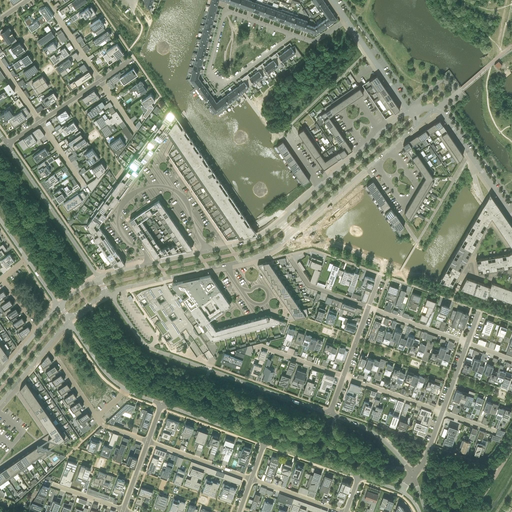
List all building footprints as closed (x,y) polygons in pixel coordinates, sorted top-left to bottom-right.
[(75,0),(67,6),(59,11),(62,15),(70,9),(69,9),(74,6),(76,10),(87,2),(86,0),(75,0)] [(153,1),(149,0),(143,0),(143,1),(150,10),(151,8),(153,1)] [(245,0),(243,8),(248,10),(250,10),(258,13),(261,4),(262,2),(256,0),(255,3),(253,2),(248,0),(245,0)] [(208,12),(207,13),(215,15),(215,13),(217,8),(218,3),(211,1),(210,6),(208,12)] [(323,1),(316,6),(319,11),(320,12),(322,10),(327,7),(327,6),(323,1)] [(263,15),(266,6),(267,4),(262,2),(261,4),(258,13),(263,15)] [(263,15),(268,17),(271,8),(272,6),(267,4),(266,6),(263,15)] [(276,10),(277,8),(272,6),(271,8),(268,17),(273,19),(276,10)] [(42,13),(44,16),(41,18),(33,23),(29,18),(25,21),(32,31),(51,17),(49,14),(46,10),(46,9),(44,7),(40,10),(42,12),(42,13)] [(73,22),(76,19),(75,17),(79,15),(81,17),(83,15),(85,19),(90,16),(91,17),(95,15),(96,14),(91,7),(89,9),(88,8),(83,11),(82,10),(70,18),(73,22)] [(327,7),(322,10),(325,14),(328,18),(333,15),(330,11),(327,7)] [(281,12),(282,10),(281,11),(277,9),(277,8),(276,10),(273,19),(278,21),(278,20),(281,12)] [(287,11),(282,10),(281,12),(278,20),(278,21),(283,22),(286,14),(287,11)] [(283,22),(288,24),(291,16),(292,13),(287,11),(286,14),(283,22)] [(214,17),(215,15),(207,13),(207,14),(206,20),(212,22),(213,22),(214,17)] [(288,24),(293,26),(297,18),(298,15),(297,15),(292,13),(291,16),(288,24)] [(328,18),(324,21),(327,26),(336,20),(333,15),(328,18)] [(297,18),(293,26),(294,26),(299,28),(302,19),(297,18)] [(102,27),(104,26),(99,19),(90,25),(94,32),(95,32),(97,35),(105,30),(102,27)] [(299,28),(304,30),(306,31),(308,25),(306,24),(307,21),(302,19),(299,28)] [(204,27),(211,29),(211,28),(211,27),(213,22),(212,22),(206,20),(205,20),(204,26),(204,27)] [(324,21),(315,27),(318,32),(327,26),(324,21)] [(315,27),(314,27),(308,25),(306,31),(315,34),(318,32),(315,27)] [(12,32),(9,27),(3,31),(2,29),(0,30),(0,35),(1,35),(4,38),(9,35),(12,32)] [(210,31),(211,29),(204,27),(204,28),(202,34),(209,36),(210,31)] [(49,29),(46,31),(47,33),(45,35),(37,40),(40,45),(41,45),(55,36),(50,28),(49,29)] [(111,36),(108,31),(92,41),(96,46),(111,36)] [(4,38),(7,44),(10,42),(12,44),(17,41),(15,39),(12,33),(13,33),(12,32),(9,35),(4,38)] [(208,41),(209,36),(202,34),(200,40),(200,41),(207,43),(208,41)] [(207,45),(207,43),(200,41),(200,42),(198,48),(205,50),(207,45)] [(19,42),(11,48),(14,53),(15,52),(18,56),(17,57),(26,51),(19,42)] [(53,42),(43,49),(47,54),(57,48),(53,42)] [(113,62),(121,57),(124,55),(117,44),(106,52),(107,53),(103,56),(103,57),(104,57),(107,61),(111,59),(113,62)] [(290,47),(283,53),(287,59),(295,53),(298,58),(301,56),(294,46),(291,48),(291,47),(290,47)] [(49,58),(54,65),(70,55),(65,47),(60,50),(62,53),(62,54),(56,57),(54,54),(49,58)] [(198,48),(196,55),(203,57),(204,55),(205,50),(198,48)] [(277,53),(273,55),(280,64),(283,68),(286,66),(283,62),(287,59),(283,53),(279,56),(277,53)] [(28,54),(13,64),(16,69),(24,64),(25,66),(32,61),(28,54)] [(203,57),(196,55),(194,62),(201,64),(202,64),(203,58),(203,57)] [(273,60),(268,64),(273,70),(280,64),(273,55),(270,57),(273,60)] [(59,73),(60,72),(62,76),(62,77),(68,73),(65,69),(72,64),(68,59),(56,68),(59,73)] [(202,64),(201,64),(194,62),(193,69),(199,71),(200,71),(200,69),(202,64)] [(262,63),(259,66),(266,75),(273,70),(273,69),(271,67),(268,64),(264,67),(262,63)] [(34,64),(23,72),(27,78),(38,70),(34,64)] [(258,71),(254,74),(258,80),(266,75),(259,66),(256,68),(258,71)] [(125,83),(137,75),(133,68),(131,70),(129,68),(119,75),(125,83)] [(199,73),(199,72),(200,71),(199,71),(193,69),(190,79),(198,78),(199,73)] [(74,88),(92,76),(89,71),(71,83),(74,88)] [(247,74),(244,77),(247,81),(251,86),(256,82),(259,87),(262,85),(258,80),(254,74),(250,77),(247,74)] [(38,79),(33,82),(32,79),(28,82),(30,85),(33,83),(36,88),(39,86),(46,81),(42,76),(38,79)] [(380,81),(376,76),(370,80),(369,81),(372,85),(373,86),(374,86),(380,81)] [(239,85),(243,91),(251,86),(247,81),(244,77),(241,79),(243,82),(239,85)] [(198,78),(190,79),(196,87),(196,88),(202,84),(202,83),(201,82),(198,78)] [(42,94),(40,92),(45,89),(44,88),(49,86),(47,83),(46,81),(39,86),(36,88),(38,92),(36,94),(38,97),(42,94)] [(141,95),(147,91),(140,81),(132,87),(132,88),(129,90),(131,93),(135,90),(137,93),(138,94),(139,93),(141,95)] [(380,81),(374,86),(373,86),(376,92),(377,91),(384,87),(380,81)] [(202,84),(196,88),(197,89),(201,94),(206,89),(207,89),(203,85),(202,83),(202,84)] [(239,85),(230,92),(235,98),(239,95),(240,93),(243,91),(239,85)] [(353,89),(358,97),(363,93),(357,85),(356,85),(353,88),(352,88),(353,89)] [(0,100),(14,91),(11,86),(2,92),(0,93),(0,100)] [(379,99),(381,97),(388,92),(384,87),(377,91),(376,92),(375,93),(379,99)] [(347,92),(353,100),(358,97),(353,89),(352,88),(350,90),(347,92)] [(206,89),(201,94),(204,98),(205,99),(211,95),(210,94),(207,89),(206,89)] [(85,104),(94,97),(97,95),(94,90),(82,99),(85,104)] [(57,98),(53,92),(44,99),(46,102),(43,104),(45,108),(55,101),(54,100),(57,98)] [(224,96),(229,102),(234,98),(235,98),(230,92),(226,95),(224,96)] [(353,100),(347,92),(342,95),(348,103),(353,100)] [(377,101),(377,102),(380,106),(383,104),(385,103),(392,98),(388,92),(379,99),(380,100),(379,100),(377,101)] [(145,118),(146,118),(150,112),(154,107),(150,103),(151,103),(155,100),(153,98),(151,94),(141,101),(147,110),(142,116),(145,118)] [(216,102),(212,96),(211,95),(205,99),(205,100),(210,107),(216,102)] [(337,98),(343,107),(348,103),(342,95),(337,98)] [(223,97),(219,101),(220,103),(223,106),(227,103),(229,102),(224,96),(223,97)] [(332,102),(338,110),(343,107),(337,98),(332,102)] [(388,109),(389,108),(396,104),(392,98),(385,103),(383,104),(385,107),(387,110),(388,109)] [(100,112),(102,110),(101,108),(105,106),(102,101),(90,109),(91,110),(87,113),(90,118),(100,112)] [(219,101),(216,102),(210,107),(215,113),(223,106),(220,103),(219,101)] [(328,105),(334,113),(338,110),(332,102),(328,105)] [(389,108),(388,109),(391,114),(392,115),(400,109),(396,104),(389,108)] [(320,115),(317,117),(319,120),(320,122),(321,122),(324,120),(329,116),(334,113),(328,105),(323,108),(326,111),(320,115)] [(26,108),(10,119),(9,120),(13,127),(15,126),(26,118),(25,117),(29,114),(26,108)] [(164,116),(174,123),(178,119),(170,108),(169,110),(164,116)] [(7,110),(0,114),(0,115),(3,121),(13,114),(9,109),(7,110)] [(65,119),(70,116),(65,110),(56,116),(61,124),(66,121),(65,119)] [(112,117),(114,120),(118,117),(120,116),(116,111),(111,115),(111,116),(112,117)] [(109,119),(108,118),(105,120),(102,116),(93,122),(96,126),(97,125),(100,130),(110,123),(111,122),(109,120),(109,119)] [(114,121),(116,123),(117,125),(123,121),(120,116),(118,117),(114,120),(114,121)] [(164,116),(161,120),(163,122),(171,128),(174,123),(164,116)] [(329,128),(334,124),(329,117),(329,116),(324,120),(329,128)] [(239,239),(257,235),(252,227),(250,224),(248,222),(210,166),(191,139),(185,130),(180,122),(178,119),(174,123),(171,128),(167,133),(170,138),(239,239)] [(434,124),(438,129),(438,130),(441,134),(446,131),(447,131),(443,125),(439,120),(434,124)] [(57,130),(56,131),(57,133),(59,132),(60,133),(64,130),(67,134),(69,133),(70,132),(71,132),(78,128),(73,121),(69,125),(67,126),(66,124),(57,130)] [(105,139),(113,133),(110,129),(114,126),(113,125),(111,123),(111,122),(110,123),(100,130),(103,134),(102,135),(105,139)] [(159,128),(167,134),(171,128),(163,122),(159,128)] [(334,135),(339,132),(334,124),(329,128),(334,135)] [(438,129),(434,124),(426,130),(429,135),(438,129)] [(159,128),(157,126),(154,131),(155,132),(163,138),(167,134),(159,128)] [(305,127),(299,132),(298,132),(301,137),(302,137),(309,132),(306,127),(305,127)] [(45,136),(40,129),(39,129),(39,128),(38,128),(38,129),(37,129),(19,141),(21,143),(20,144),(23,150),(45,136)] [(429,135),(426,130),(417,135),(420,141),(422,143),(425,140),(424,138),(429,135)] [(83,138),(82,136),(83,136),(80,131),(75,134),(76,137),(68,142),(66,138),(63,140),(67,146),(69,145),(70,146),(83,138)] [(447,131),(446,131),(441,134),(440,136),(438,137),(439,139),(442,142),(443,141),(450,136),(447,131)] [(163,138),(155,132),(152,136),(160,142),(161,142),(163,138)] [(306,142),(312,137),(313,137),(309,132),(302,137),(301,137),(304,143),(306,142)] [(339,143),(344,139),(339,132),(334,135),(339,143)] [(420,141),(417,135),(408,142),(411,147),(420,141)] [(160,142),(152,136),(149,140),(157,146),(160,142)] [(450,136),(443,141),(442,142),(444,146),(445,147),(453,141),(450,136)] [(83,138),(70,146),(66,149),(68,152),(70,151),(71,152),(74,150),(82,144),(84,147),(89,144),(84,137),(83,138)] [(316,142),(313,137),(312,137),(306,142),(304,143),(308,148),(309,147),(316,142)] [(114,141),(109,145),(114,152),(114,151),(115,153),(114,153),(115,154),(116,153),(118,156),(125,146),(124,145),(121,140),(120,138),(120,139),(119,138),(114,141)] [(149,140),(148,139),(144,143),(154,151),(157,146),(149,140)] [(344,139),(339,143),(343,149),(347,154),(352,150),(344,139)] [(287,148),(283,141),(279,144),(276,146),(279,150),(280,151),(281,152),(283,150),(287,148)] [(453,141),(445,147),(448,152),(456,146),(457,146),(453,141)] [(316,142),(309,147),(308,148),(311,153),(313,152),(319,147),(320,147),(316,142)] [(408,142),(403,145),(406,150),(410,156),(416,153),(415,153),(411,147),(408,142)] [(154,151),(144,143),(141,148),(151,155),(154,151)] [(457,146),(456,146),(448,152),(449,152),(452,157),(460,151),(457,146)] [(316,157),(320,154),(322,152),(323,152),(320,147),(319,147),(313,152),(311,153),(315,158),(316,157)] [(37,161),(43,157),(48,153),(45,148),(33,156),(37,161)] [(87,148),(82,152),(87,159),(95,153),(92,148),(89,151),(87,148)] [(151,155),(141,148),(138,152),(148,159),(151,155)] [(291,154),(287,148),(283,150),(281,152),(283,156),(284,158),(285,159),(288,157),(291,154)] [(334,155),(338,160),(347,154),(343,149),(334,155)] [(73,154),(68,157),(70,160),(74,157),(77,155),(74,150),(71,152),(73,154)] [(460,151),(452,157),(453,159),(457,165),(462,156),(463,155),(460,151)] [(148,159),(138,152),(135,156),(145,163),(148,159)] [(415,162),(417,161),(423,157),(420,152),(416,154),(411,158),(415,162)] [(95,153),(87,159),(91,165),(99,160),(95,153)] [(296,161),(291,154),(288,157),(285,159),(288,163),(289,164),(289,165),(292,163),(296,161)] [(328,167),(325,161),(320,154),(316,157),(315,158),(319,164),(323,170),(325,169),(328,167)] [(325,161),(328,167),(331,165),(338,160),(334,155),(328,160),(325,161)] [(44,161),(37,166),(39,169),(37,170),(39,172),(38,172),(41,176),(45,174),(46,174),(50,171),(53,169),(50,164),(55,160),(52,156),(47,160),(44,161)] [(142,167),(145,163),(135,156),(132,160),(142,167)] [(423,157),(417,161),(415,162),(416,165),(418,167),(426,162),(425,159),(423,157)] [(142,167),(132,160),(129,165),(138,172),(142,167)] [(289,165),(292,169),(293,171),(294,172),(295,171),(299,168),(300,167),(296,161),(292,163),(289,165)] [(90,182),(86,185),(89,189),(91,192),(105,173),(104,172),(103,171),(104,170),(105,170),(106,169),(101,162),(92,169),(94,173),(93,173),(96,177),(95,178),(95,179),(90,182)] [(422,172),(430,166),(426,162),(418,167),(421,172),(422,172)] [(138,172),(129,165),(126,169),(127,170),(135,176),(138,172)] [(422,172),(421,172),(422,174),(425,177),(433,177),(431,174),(434,172),(430,166),(422,172)] [(298,178),(305,174),(300,167),(299,168),(295,171),(294,172),(298,177),(298,178)] [(49,188),(49,187),(50,187),(59,181),(57,178),(57,177),(58,177),(64,173),(61,170),(48,178),(48,179),(49,179),(45,182),(49,188)] [(122,178),(121,179),(129,185),(135,176),(127,170),(122,178)] [(298,178),(299,179),(302,184),(303,185),(309,180),(305,174),(298,178)] [(430,187),(431,187),(431,186),(434,182),(431,180),(433,177),(425,177),(422,182),(423,183),(430,187)] [(129,185),(121,179),(114,188),(122,194),(128,186),(129,185)] [(377,187),(373,181),(366,185),(366,186),(367,186),(371,192),(377,187)] [(423,183),(422,182),(421,184),(419,187),(425,191),(428,193),(431,187),(430,187),(423,183)] [(65,192),(63,188),(62,187),(53,194),(59,202),(80,188),(77,184),(72,188),(73,189),(71,191),(70,189),(65,192)] [(371,193),(375,198),(382,194),(377,187),(371,192),(371,193)] [(425,191),(419,187),(418,189),(416,193),(423,197),(425,198),(428,193),(425,191)] [(114,188),(111,192),(119,198),(122,194),(114,188)] [(106,195),(116,203),(119,198),(111,192),(109,191),(106,195)] [(70,199),(63,204),(64,205),(64,204),(65,203),(69,208),(74,205),(75,206),(76,208),(75,210),(81,204),(80,204),(79,203),(79,202),(82,200),(86,197),(84,193),(83,192),(78,195),(77,194),(78,193),(77,193),(69,198),(70,199)] [(425,198),(423,197),(416,193),(413,198),(422,203),(424,198),(425,198)] [(376,199),(380,205),(386,200),(382,194),(375,198),(375,199),(376,199)] [(483,205),(490,216),(500,209),(489,194),(485,202),(483,205)] [(103,200),(112,207),(116,203),(106,195),(103,200)] [(422,203),(413,198),(410,203),(418,208),(422,203)] [(103,200),(100,204),(109,211),(112,207),(103,200)] [(151,207),(149,208),(152,212),(153,213),(154,211),(162,206),(163,206),(159,200),(158,201),(150,206),(151,207)] [(380,206),(384,211),(391,207),(386,200),(380,205),(380,206)] [(407,208),(415,213),(418,208),(410,203),(407,208)] [(100,204),(97,208),(98,209),(106,215),(109,211),(100,204)] [(491,218),(490,216),(483,205),(477,215),(489,222),(491,218)] [(162,206),(154,211),(157,215),(158,215),(164,210),(165,210),(163,206),(162,206)] [(395,213),(391,207),(384,211),(385,212),(388,218),(395,213)] [(142,213),(140,214),(143,219),(148,216),(149,215),(153,213),(152,212),(149,208),(148,209),(147,208),(141,212),(142,213)] [(415,213),(407,208),(404,212),(410,222),(415,213)] [(95,214),(103,219),(106,215),(98,209),(95,214)] [(490,216),(491,218),(494,222),(504,215),(500,209),(490,216)] [(158,215),(157,215),(160,220),(161,219),(167,215),(168,214),(165,210),(164,210),(158,215)] [(95,214),(93,212),(90,217),(92,218),(100,224),(103,219),(95,214)] [(399,220),(395,213),(388,218),(389,219),(393,224),(399,220)] [(137,215),(129,220),(133,226),(141,221),(143,219),(140,214),(138,216),(137,215)] [(161,219),(160,220),(163,224),(164,223),(170,219),(171,218),(168,214),(167,215),(161,219)] [(477,215),(475,219),(487,226),(489,222),(477,215)] [(504,215),(494,222),(498,228),(508,222),(504,215)] [(164,223),(163,224),(166,228),(167,228),(173,223),(174,223),(171,218),(170,219),(164,223)] [(475,219),(473,222),(485,229),(487,226),(475,219)] [(399,220),(393,224),(393,225),(397,231),(399,234),(404,226),(399,220)] [(141,221),(133,226),(136,231),(144,225),(141,221)] [(473,222),(471,225),(483,232),(485,229),(473,222)] [(511,226),(508,222),(498,228),(503,235),(511,228),(511,226)] [(167,228),(166,228),(169,233),(170,232),(176,228),(177,227),(174,223),(173,223),(167,228)] [(144,225),(136,231),(139,235),(147,229),(144,225)] [(471,225),(469,228),(481,235),(483,232),(471,225)] [(93,238),(102,232),(103,232),(100,227),(98,228),(98,229),(94,231),(92,233),(90,234),(93,238)] [(170,232),(169,233),(172,237),(173,236),(179,232),(180,231),(177,227),(176,228),(170,232)] [(469,228),(467,231),(479,238),(481,235),(469,228)] [(511,237),(511,228),(503,235),(507,241),(511,237)] [(147,229),(139,235),(142,239),(150,234),(147,229)] [(173,236),(172,237),(175,241),(176,241),(182,236),(183,236),(180,231),(179,232),(173,236)] [(467,231),(466,235),(477,242),(479,238),(467,231)] [(93,238),(96,243),(106,236),(103,232),(102,232),(93,238)] [(150,234),(142,239),(145,244),(153,238),(150,234)] [(466,235),(464,238),(475,245),(477,242),(466,235)] [(99,247),(109,241),(106,236),(96,243),(99,247)] [(176,241),(175,241),(177,244),(176,244),(178,246),(186,240),(183,236),(182,236),(176,241)] [(153,238),(145,244),(148,248),(156,242),(153,238)] [(464,238),(462,241),(474,248),(475,245),(464,238)] [(192,249),(186,240),(178,246),(181,251),(185,249),(186,250),(192,249)] [(102,252),(112,245),(109,241),(99,247),(102,252)] [(462,241),(460,244),(472,251),(474,248),(462,241)] [(156,242),(148,248),(152,254),(160,248),(156,242)] [(176,244),(174,246),(173,245),(169,248),(173,253),(181,251),(178,246),(176,244)] [(460,244),(458,247),(470,254),(472,251),(460,244)] [(105,256),(115,249),(112,245),(102,252),(105,256)] [(161,249),(165,255),(173,253),(169,248),(168,246),(165,248),(164,247),(161,249)] [(458,247),(456,251),(468,258),(470,254),(458,247)] [(161,249),(160,248),(152,254),(154,257),(155,257),(165,255),(161,249)] [(108,260),(118,254),(115,249),(105,256),(108,260)] [(456,251),(454,254),(466,261),(468,258),(456,251)] [(2,267),(0,268),(0,269),(2,272),(1,272),(3,273),(3,274),(11,267),(10,265),(9,264),(11,263),(11,264),(12,263),(14,261),(10,254),(1,260),(2,260),(5,265),(4,265),(2,267)] [(111,265),(112,264),(121,258),(118,254),(108,260),(111,265)] [(454,254),(453,257),(464,264),(466,261),(454,254)] [(310,260),(308,264),(310,264),(309,266),(315,268),(313,273),(310,282),(311,284),(315,285),(320,270),(322,267),(321,266),(322,264),(321,264),(322,260),(316,258),(311,257),(310,260)] [(453,257),(451,260),(462,267),(464,264),(453,257)] [(125,264),(124,262),(121,258),(112,264),(115,267),(125,264)] [(477,266),(484,265),(483,258),(476,259),(477,266)] [(451,260),(449,264),(461,270),(462,267),(451,260)] [(260,264),(257,265),(261,269),(263,269),(272,267),(272,266),(271,261),(269,262),(259,264),(260,264)] [(330,271),(326,283),(329,284),(332,285),(338,268),(339,266),(338,266),(338,268),(335,266),(335,265),(330,263),(329,263),(327,270),(330,271)] [(449,264),(447,267),(459,274),(461,270),(449,264)] [(478,273),(486,271),(484,265),(477,266),(478,273)] [(263,269),(261,269),(264,274),(266,274),(266,273),(275,272),(274,266),(272,266),(272,267),(263,269)] [(447,267),(445,270),(457,277),(459,274),(447,267)] [(355,286),(358,280),(357,279),(359,274),(354,272),(353,274),(344,270),(340,282),(344,284),(347,278),(351,279),(350,284),(351,285),(351,284),(355,286)] [(445,270),(443,273),(455,280),(457,277),(445,270)] [(455,280),(443,273),(441,276),(453,283),(455,280)] [(209,275),(173,283),(175,286),(174,287),(178,292),(179,291),(187,303),(186,304),(190,309),(191,308),(202,324),(207,320),(208,321),(208,320),(209,320),(198,304),(211,295),(222,311),(230,306),(230,305),(226,299),(223,294),(210,275),(209,275)] [(269,278),(267,279),(271,284),(273,283),(282,281),(281,275),(278,276),(269,278)] [(365,289),(361,302),(364,303),(365,303),(366,303),(366,302),(367,302),(370,291),(369,291),(370,289),(371,290),(372,287),(375,280),(365,276),(361,285),(363,285),(362,287),(365,289)] [(453,283),(441,276),(439,281),(452,286),(453,283)] [(460,289),(467,291),(471,280),(466,278),(460,289)] [(273,283),(271,284),(274,289),(276,288),(285,286),(284,280),(282,281),(273,283)] [(472,293),(476,281),(471,280),(467,291),(472,293)] [(476,295),(481,283),(476,281),(472,293),(476,295)] [(496,284),(491,282),(490,286),(490,287),(487,294),(488,294),(492,295),(496,284)] [(133,293),(133,294),(138,302),(144,298),(148,304),(142,308),(146,314),(148,317),(150,319),(150,320),(156,316),(160,321),(154,325),(158,331),(160,334),(162,337),(168,333),(172,338),(166,342),(171,350),(172,351),(173,351),(186,342),(184,340),(184,339),(180,333),(185,330),(190,336),(203,354),(209,350),(213,357),(214,356),(214,355),(217,347),(212,340),(212,339),(205,330),(202,324),(191,308),(190,309),(185,312),(181,307),(186,304),(187,303),(179,291),(178,292),(173,295),(170,290),(174,287),(175,286),(173,283),(161,286),(153,288),(145,290),(145,289),(144,290),(142,290),(140,291),(133,293)] [(481,296),(485,285),(481,283),(476,295),(481,296)] [(497,297),(501,286),(496,284),(492,295),(497,297)] [(276,288),(274,289),(275,290),(277,293),(279,293),(288,291),(288,290),(287,285),(285,286),(276,288)] [(398,288),(389,285),(388,289),(388,290),(386,297),(389,298),(387,306),(392,307),(393,303),(392,303),(392,302),(393,303),(395,296),(395,295),(396,295),(398,290),(397,290),(397,289),(398,289),(398,288)] [(488,294),(487,294),(490,287),(490,286),(485,285),(481,296),(486,298),(488,294)] [(501,299),(506,288),(501,286),(497,297),(501,299)] [(506,301),(510,289),(506,288),(501,299),(506,301)] [(397,305),(400,306),(401,305),(406,291),(401,289),(395,305),(397,305)] [(279,293),(277,293),(280,298),(283,298),(282,297),(291,296),(292,296),(290,290),(288,290),(288,291),(279,293)] [(410,306),(416,309),(417,305),(419,300),(421,296),(412,293),(410,299),(410,300),(409,300),(407,306),(410,307),(410,306)] [(9,307),(13,305),(10,299),(5,302),(3,298),(0,300),(0,305),(0,306),(0,305),(0,307),(2,311),(2,312),(9,307)] [(418,322),(418,323),(426,325),(432,311),(432,312),(433,312),(433,310),(436,302),(427,298),(424,306),(424,305),(428,307),(425,315),(422,314),(421,314),(418,322)] [(286,302),(284,303),(287,308),(289,307),(297,305),(298,306),(297,300),(294,300),(286,302)] [(337,306),(337,307),(341,309),(341,308),(347,310),(346,310),(346,311),(357,315),(358,312),(360,313),(362,309),(348,305),(343,303),(339,301),(339,302),(337,306)] [(450,307),(441,304),(438,312),(439,312),(437,315),(444,318),(445,314),(447,315),(450,307)] [(319,306),(315,319),(321,321),(322,318),(325,309),(319,306)] [(15,316),(19,313),(16,308),(12,311),(9,307),(2,312),(5,316),(7,315),(10,320),(15,316)] [(301,310),(290,312),(290,313),(294,319),(302,317),(308,316),(306,308),(301,310)] [(463,327),(468,314),(466,314),(467,313),(465,312),(464,313),(463,312),(457,310),(457,312),(453,310),(449,319),(453,320),(452,323),(463,327)] [(329,311),(326,321),(333,324),(336,314),(329,311)] [(21,325),(25,322),(22,317),(18,320),(15,316),(10,320),(16,329),(21,325)] [(284,322),(267,316),(270,325),(284,322)] [(345,318),(343,324),(345,325),(344,327),(344,329),(353,333),(354,331),(356,325),(352,323),(353,320),(353,318),(350,319),(345,318)] [(207,320),(202,324),(205,330),(211,326),(212,325),(213,325),(209,320),(208,320),(208,321),(207,320)] [(374,342),(375,339),(378,329),(381,323),(381,322),(380,323),(375,321),(375,320),(372,328),(375,329),(374,332),(371,331),(369,337),(367,340),(368,340),(368,339),(374,341),(373,342),(374,342)] [(493,323),(487,320),(486,324),(484,323),(481,331),(489,334),(493,323)] [(21,325),(16,329),(18,332),(16,334),(20,339),(21,341),(23,339),(30,331),(31,330),(28,326),(24,329),(21,325)] [(211,326),(205,330),(212,339),(214,330),(214,328),(213,325),(212,325),(211,326)] [(503,337),(506,328),(500,325),(496,335),(503,337)] [(405,345),(408,335),(409,333),(411,327),(408,326),(403,338),(401,337),(397,347),(403,349),(405,345)] [(286,352),(287,352),(295,330),(289,328),(285,339),(288,340),(283,351),(286,352)] [(378,329),(375,339),(380,341),(384,331),(378,329)] [(392,339),(398,341),(401,333),(395,330),(392,339)] [(300,344),(304,334),(298,331),(294,341),(300,344)] [(382,342),(388,344),(392,333),(386,331),(382,342)] [(303,358),(304,358),(308,347),(311,337),(311,336),(306,334),(302,344),(305,345),(300,357),(303,358)] [(405,345),(410,347),(412,342),(414,337),(408,335),(405,345)] [(311,337),(308,347),(313,349),(314,348),(313,348),(317,339),(316,339),(311,337)] [(316,339),(317,339),(313,348),(314,348),(319,350),(323,340),(317,338),(316,339)] [(425,345),(421,356),(420,359),(421,359),(421,358),(427,360),(427,361),(428,358),(430,353),(427,351),(428,348),(431,350),(434,342),(433,342),(428,340),(427,340),(425,345)] [(446,348),(442,358),(440,363),(446,365),(450,354),(447,353),(451,342),(448,341),(446,348)] [(323,352),(328,354),(331,347),(332,344),(326,342),(323,352)] [(412,342),(410,347),(408,351),(414,354),(418,344),(412,342)] [(416,354),(421,356),(425,345),(420,343),(416,354)] [(437,356),(442,358),(446,348),(440,346),(438,351),(437,356)] [(326,360),(325,362),(328,363),(329,358),(333,360),(337,349),(331,347),(328,354),(327,357),(327,358),(326,360)] [(345,358),(348,352),(345,351),(345,349),(339,347),(331,369),(334,370),(335,369),(336,366),(339,358),(341,360),(342,357),(345,358)] [(437,356),(438,351),(433,349),(429,359),(435,361),(437,356)] [(263,351),(263,352),(261,351),(261,350),(258,359),(259,359),(259,360),(261,361),(260,364),(257,364),(257,365),(254,364),(250,374),(257,376),(258,374),(259,374),(267,353),(263,351)] [(0,360),(2,364),(9,357),(5,351),(0,354),(0,360)] [(224,354),(221,362),(224,363),(224,364),(235,368),(236,364),(241,366),(242,360),(244,354),(236,351),(234,357),(224,354)] [(480,360),(476,370),(474,375),(480,377),(484,367),(481,366),(485,354),(482,353),(480,360)] [(361,354),(357,364),(363,366),(367,356),(361,354)] [(44,372),(50,368),(48,364),(52,362),(48,355),(40,364),(43,368),(42,368),(44,372)] [(262,373),(263,373),(264,374),(263,378),(266,380),(267,379),(270,381),(274,372),(270,370),(271,368),(268,367),(269,365),(271,360),(268,358),(262,373)] [(364,367),(363,371),(369,373),(370,369),(374,360),(373,360),(368,358),(364,367)] [(379,361),(376,371),(373,378),(374,378),(374,377),(379,379),(379,380),(382,372),(379,371),(380,368),(383,369),(385,364),(387,361),(386,360),(386,361),(380,359),(381,358),(380,358),(379,361)] [(470,368),(476,370),(480,360),(474,358),(470,368)] [(370,369),(376,371),(379,361),(374,359),(373,360),(374,360),(370,369)] [(287,387),(295,363),(288,360),(288,362),(290,363),(285,376),(281,374),(280,380),(279,379),(279,381),(278,384),(287,387)] [(465,361),(461,371),(467,373),(471,363),(465,361)] [(383,374),(389,376),(393,366),(387,364),(383,374)] [(484,372),(489,374),(490,375),(491,370),(493,366),(487,364),(484,372)] [(51,381),(57,377),(54,373),(58,371),(55,365),(50,368),(44,372),(45,373),(46,372),(51,381)] [(498,373),(496,380),(501,382),(502,382),(504,375),(505,372),(502,371),(503,366),(500,365),(497,372),(498,373)] [(391,376),(396,379),(397,379),(399,371),(399,372),(400,369),(394,366),(391,376)] [(293,380),(292,384),(297,385),(297,387),(300,388),(303,380),(303,378),(304,379),(306,373),(297,369),(296,373),(295,377),(294,376),(293,380)] [(490,375),(489,374),(487,380),(493,382),(497,372),(491,370),(490,375)] [(397,379),(396,379),(395,382),(398,383),(401,384),(405,374),(399,372),(399,371),(397,379)] [(404,381),(409,383),(410,383),(413,374),(414,373),(408,371),(404,381)] [(334,377),(324,373),(321,381),(319,388),(318,388),(315,395),(326,399),(329,392),(324,390),(327,384),(329,384),(329,385),(331,386),(331,385),(332,383),(334,377)] [(57,389),(63,386),(60,382),(64,379),(61,374),(57,377),(51,381),(57,389)] [(309,374),(304,389),(303,393),(309,395),(311,391),(313,392),(315,386),(312,385),(313,382),(311,381),(313,375),(309,374)] [(418,376),(413,374),(410,383),(409,383),(409,384),(415,386),(418,376)] [(418,376),(415,386),(411,398),(414,399),(418,387),(421,388),(425,378),(419,375),(418,376)] [(501,382),(500,385),(506,387),(510,377),(504,375),(502,382),(501,382)] [(430,391),(428,398),(428,397),(434,399),(433,400),(434,400),(437,392),(438,389),(440,383),(441,380),(440,381),(435,379),(435,378),(434,381),(430,391)] [(425,389),(430,391),(434,381),(428,379),(425,389)] [(30,388),(32,387),(29,382),(27,383),(26,382),(19,389),(22,393),(30,388)] [(70,388),(67,383),(63,386),(57,389),(63,398),(69,395),(66,391),(70,388)] [(345,401),(343,407),(352,411),(355,402),(354,402),(355,398),(352,397),(352,396),(354,391),(358,392),(358,393),(359,389),(360,387),(350,383),(345,397),(346,398),(345,401)] [(30,388),(22,393),(25,397),(34,390),(32,387),(30,388)] [(28,401),(37,395),(34,390),(25,397),(28,401)] [(459,401),(462,392),(456,390),(453,399),(459,402),(459,401)] [(464,403),(462,410),(467,412),(468,412),(470,404),(472,401),(474,396),(475,393),(474,393),(469,391),(469,390),(468,393),(464,403)] [(459,401),(464,403),(468,393),(462,391),(462,392),(459,401)] [(75,404),(72,400),(77,397),(73,392),(69,395),(63,398),(61,400),(68,409),(75,404)] [(31,406),(40,399),(37,395),(28,401),(31,406)] [(366,414),(368,414),(374,398),(370,396),(368,402),(364,401),(360,413),(366,415),(366,414)] [(469,419),(472,420),(476,409),(479,410),(483,399),(477,397),(471,415),(469,419)] [(43,403),(40,399),(31,406),(34,410),(42,404),(43,403)] [(371,413),(373,414),(371,418),(378,420),(382,409),(377,407),(379,401),(376,399),(371,413)] [(83,406),(79,401),(75,404),(68,409),(70,408),(76,417),(81,413),(79,409),(83,406)] [(483,409),(489,411),(492,403),(486,401),(483,409)] [(489,411),(488,412),(494,414),(498,404),(492,402),(492,403),(489,411)] [(36,414),(45,408),(42,404),(34,410),(36,414)] [(113,426),(113,425),(115,421),(121,423),(123,418),(120,417),(125,412),(131,414),(130,416),(131,416),(133,410),(134,410),(133,409),(134,407),(131,406),(131,405),(128,404),(127,404),(126,404),(106,423),(113,426)] [(393,426),(395,426),(395,424),(401,408),(396,406),(392,414),(389,413),(387,418),(385,423),(393,426)] [(39,418),(48,412),(49,412),(46,407),(45,408),(36,414),(39,418)] [(511,409),(505,407),(504,410),(502,417),(501,420),(507,422),(508,419),(511,409)] [(502,417),(504,410),(499,408),(496,415),(495,418),(501,420),(502,417)] [(141,427),(146,429),(147,429),(151,416),(153,413),(142,409),(141,412),(144,414),(142,419),(144,420),(141,427)] [(416,423),(413,428),(418,430),(416,434),(423,437),(424,437),(431,416),(430,416),(431,412),(426,411),(424,416),(421,425),(420,424),(416,423)] [(42,422),(50,416),(48,412),(39,418),(42,422)] [(90,418),(87,412),(75,420),(79,425),(81,424),(84,428),(89,424),(86,420),(90,418)] [(396,427),(404,430),(407,422),(403,420),(404,418),(403,418),(404,414),(402,413),(396,427)] [(45,427),(53,421),(55,420),(51,415),(50,416),(42,422),(45,427)] [(165,424),(160,436),(169,440),(170,436),(169,435),(170,434),(174,435),(176,429),(176,428),(178,422),(167,418),(166,422),(167,423),(166,425),(165,424)] [(48,430),(55,425),(53,421),(45,427),(48,430)] [(50,434),(59,428),(56,424),(55,425),(48,430),(50,434)] [(182,433),(184,434),(183,437),(189,439),(193,428),(191,428),(191,427),(185,425),(182,433)] [(444,429),(441,436),(444,437),(442,443),(448,444),(450,445),(451,446),(457,429),(449,426),(447,430),(444,429)] [(51,440),(62,433),(59,428),(50,434),(52,436),(48,439),(51,440)] [(467,441),(463,439),(463,440),(462,440),(458,449),(460,449),(459,450),(465,452),(465,451),(467,452),(471,441),(473,442),(477,430),(472,428),(467,441)] [(208,433),(204,431),(204,432),(197,430),(195,436),(196,436),(194,441),(199,442),(204,444),(208,433)] [(474,448),(475,449),(474,453),(478,454),(479,452),(482,453),(485,445),(481,443),(482,441),(480,440),(481,437),(483,438),(485,432),(479,430),(473,446),(475,447),(474,448)] [(70,440),(64,431),(62,433),(51,440),(63,444),(70,440)] [(113,432),(110,439),(115,440),(116,441),(119,434),(113,432)] [(208,443),(213,445),(211,450),(209,454),(214,456),(218,445),(219,442),(218,442),(219,439),(217,438),(218,437),(212,434),(208,443)] [(100,455),(109,458),(115,440),(110,439),(108,447),(104,445),(100,455)] [(222,451),(225,452),(226,452),(225,455),(224,455),(223,460),(228,461),(233,447),(232,447),(234,442),(225,439),(222,447),(223,447),(222,451)] [(87,444),(86,448),(87,449),(87,450),(94,453),(94,451),(96,452),(96,451),(98,451),(99,452),(102,442),(99,441),(98,443),(97,442),(92,440),(91,441),(91,440),(90,441),(91,441),(90,445),(87,444)] [(120,462),(126,444),(121,442),(119,448),(117,454),(114,453),(112,459),(115,460),(120,462)] [(39,455),(41,458),(42,460),(47,456),(45,452),(48,450),(37,446),(35,447),(34,448),(39,455)] [(238,463),(242,465),(240,470),(237,469),(236,470),(244,473),(249,459),(247,458),(248,456),(250,453),(249,453),(251,449),(244,446),(243,449),(242,449),(241,451),(239,450),(237,457),(240,458),(238,463)] [(29,451),(34,458),(35,459),(36,461),(41,458),(39,455),(34,448),(31,450),(29,451)] [(126,464),(134,467),(141,450),(139,449),(136,448),(133,456),(129,455),(126,464)] [(151,471),(154,472),(154,471),(159,457),(164,459),(164,458),(165,457),(166,452),(156,449),(155,448),(147,472),(151,473),(151,471)] [(29,461),(30,462),(35,459),(34,458),(29,451),(26,453),(25,454),(29,461)] [(25,464),(27,467),(31,464),(30,462),(29,461),(25,454),(22,456),(20,458),(25,464)] [(271,458),(270,460),(271,461),(264,481),(270,483),(273,477),(278,461),(277,460),(278,458),(273,457),(272,458),(271,458)] [(15,461),(20,468),(22,470),(27,467),(25,464),(20,458),(17,460),(15,461)] [(76,466),(77,464),(68,460),(65,467),(70,468),(69,470),(70,470),(68,475),(67,475),(67,476),(64,475),(64,476),(62,475),(59,484),(70,488),(72,482),(71,481),(76,466)] [(11,464),(15,471),(17,474),(22,470),(20,468),(15,461),(12,463),(11,464)] [(284,477),(283,481),(281,487),(284,488),(290,471),(289,471),(291,465),(289,464),(290,463),(286,461),(285,463),(284,463),(283,466),(282,466),(280,470),(281,471),(281,473),(283,474),(282,476),(284,477)] [(163,467),(160,477),(166,479),(168,475),(169,475),(172,468),(171,468),(173,464),(167,463),(165,468),(163,467)] [(191,488),(199,464),(196,463),(195,468),(190,467),(189,470),(190,471),(189,474),(192,475),(190,480),(186,478),(184,485),(191,488)] [(6,467),(11,474),(13,477),(17,474),(15,471),(11,464),(8,466),(6,467)] [(202,465),(199,464),(191,488),(198,490),(200,483),(197,482),(198,477),(202,478),(205,472),(200,470),(202,465)] [(91,468),(81,465),(77,477),(79,477),(82,478),(81,481),(84,482),(83,484),(83,486),(87,488),(91,477),(88,476),(89,475),(88,474),(88,473),(89,473),(91,468)] [(295,466),(291,478),(291,477),(294,478),(294,480),(292,484),(297,486),(303,468),(298,466),(297,467),(295,466)] [(6,477),(8,480),(13,477),(11,474),(6,467),(3,469),(1,470),(6,477)] [(184,472),(178,469),(173,481),(180,484),(184,472)] [(105,474),(99,471),(97,476),(100,477),(99,479),(95,478),(93,482),(101,485),(105,474)] [(306,485),(309,486),(307,490),(309,490),(308,494),(314,497),(318,485),(317,484),(321,474),(314,472),(312,475),(310,475),(312,476),(309,486),(306,485)] [(110,483),(107,482),(108,480),(112,481),(113,477),(105,474),(101,485),(108,487),(110,483)] [(332,478),(325,475),(324,475),(319,490),(320,490),(320,489),(327,492),(326,492),(327,493),(332,478)] [(124,481),(117,479),(113,491),(119,493),(124,481)] [(205,484),(202,492),(207,494),(208,492),(212,481),(205,479),(203,484),(205,484)] [(219,484),(212,481),(208,492),(207,494),(213,496),(216,489),(217,490),(219,484)] [(336,497),(339,498),(338,502),(342,503),(346,493),(345,493),(346,491),(348,492),(351,485),(346,483),(346,484),(342,482),(336,497)] [(226,497),(230,486),(223,483),(221,488),(223,488),(219,497),(225,499),(226,497)] [(32,503),(30,507),(34,509),(34,508),(35,509),(35,510),(41,511),(43,505),(40,503),(42,499),(45,500),(49,488),(43,486),(39,492),(38,494),(40,494),(39,498),(38,498),(36,502),(37,502),(37,505),(32,503)] [(230,486),(226,497),(232,499),(234,492),(235,493),(237,489),(230,486)] [(137,496),(135,503),(136,504),(141,506),(144,496),(150,498),(150,497),(152,492),(153,491),(152,491),(144,488),(142,487),(141,487),(137,496)] [(367,511),(372,511),(377,499),(377,498),(378,495),(367,491),(364,499),(368,500),(367,502),(371,504),(367,511)] [(162,495),(162,496),(159,495),(159,493),(154,507),(155,507),(155,506),(164,509),(164,510),(165,510),(168,502),(166,501),(168,497),(162,495)] [(258,500),(260,495),(255,493),(249,509),(254,510),(256,506),(258,507),(261,501),(258,500)] [(279,493),(277,499),(285,503),(288,496),(279,493)] [(54,511),(55,510),(57,511),(57,510),(62,499),(57,497),(56,501),(53,500),(52,503),(50,503),(50,505),(48,505),(47,507),(44,511),(54,511)] [(383,497),(379,506),(380,506),(389,509),(389,510),(390,510),(393,501),(383,497)] [(175,511),(179,503),(179,501),(173,499),(169,510),(175,511),(174,511),(175,511)] [(69,511),(73,503),(69,501),(67,507),(63,506),(62,510),(61,511),(69,511)] [(182,511),(185,503),(179,501),(179,503),(175,511),(183,511),(182,511)] [(264,501),(260,511),(269,511),(273,504),(264,501)] [(297,511),(302,502),(299,501),(297,506),(293,504),(291,511),(294,511),(297,511)] [(297,511),(304,511),(306,509),(303,508),(305,503),(302,502),(297,511)]
